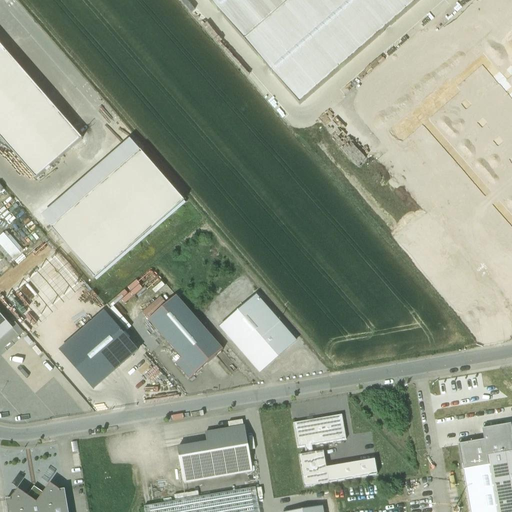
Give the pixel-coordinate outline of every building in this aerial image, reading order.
[(209,0),(299,102),(416,0),(209,0)] [(5,52),(0,56),(0,139),(36,180),(82,140),(22,71),(24,69),(8,50),(5,52)] [(42,217),(95,280),(184,202),(130,142),(42,217)] [(0,235),(0,248),(11,262),(23,252),(5,231),(0,235)] [(177,366),(189,380),(227,346),(178,292),(148,319),(185,359),(177,366)] [(295,342),(256,297),(220,328),(259,374),(295,342)] [(104,313),(60,352),(93,390),(137,351),(104,313)] [(0,341),(13,330),(0,315),(0,341)] [(164,393),(173,386),(162,370),(152,377),(164,393)] [(306,456),(313,454),(312,446),(346,441),(342,416),(293,424),(297,449),(304,448),(306,456)] [(216,442),(207,444),(177,449),(182,479),(252,467),(245,427),(215,432),(216,442)] [(216,442),(215,432),(205,434),(207,444),(216,442)] [(511,511),(511,452),(487,457),(496,511),(511,511)] [(313,454),(306,456),(299,457),(304,488),(329,484),(326,469),(323,453),(313,454)] [(326,469),(329,484),(377,476),(375,461),(326,469)] [(252,467),(182,479),(183,485),(253,473),(252,467)] [(44,495),(37,504),(27,497),(18,490),(11,500),(6,501),(7,511),(68,511),(65,491),(60,492),(50,485),(44,495)] [(34,488),(27,497),(37,504),(44,495),(34,488)] [(259,511),(255,489),(144,508),(144,511),(259,511)]
